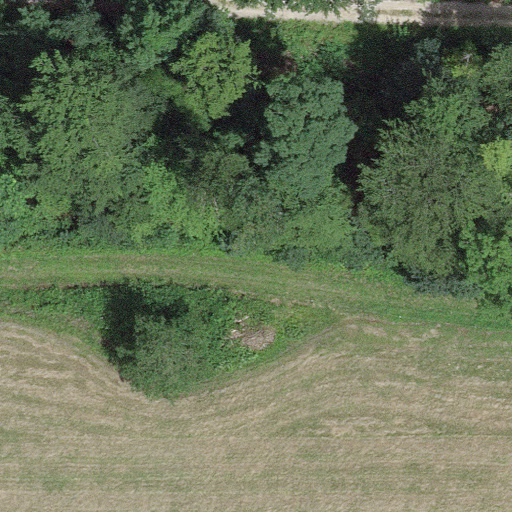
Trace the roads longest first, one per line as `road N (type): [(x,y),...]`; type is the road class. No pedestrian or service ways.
road 1 (track): [(511,306),(200,269),(0,266)]
road 2 (track): [(0,19),(511,33)]
